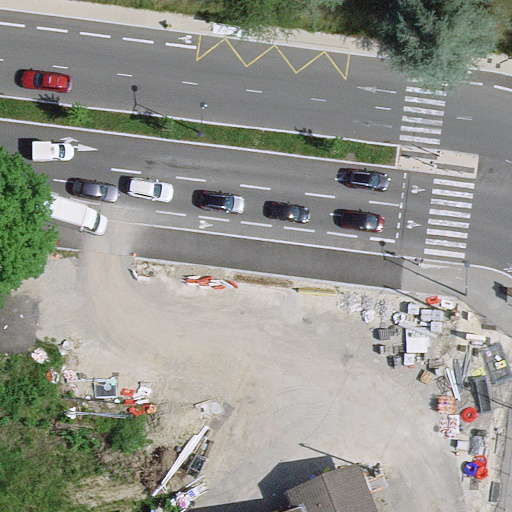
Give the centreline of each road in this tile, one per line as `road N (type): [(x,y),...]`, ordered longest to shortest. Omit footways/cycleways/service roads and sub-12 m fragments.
road 1 (primary): [(0,142),(465,202),(511,215)]
road 2 (primary): [(511,124),(445,109),(0,58)]
